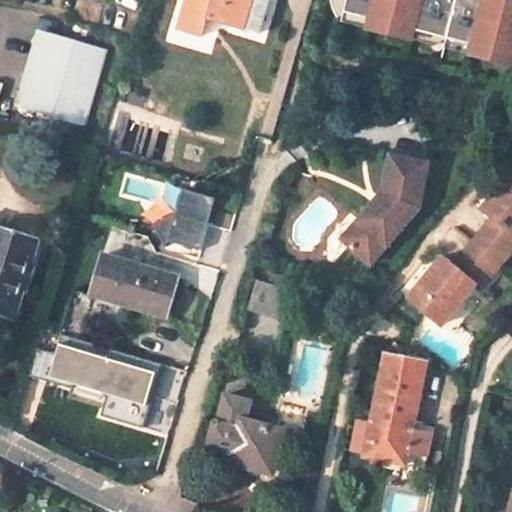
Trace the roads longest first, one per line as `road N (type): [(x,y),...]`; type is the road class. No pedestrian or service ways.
road 1 (residential): [(266,166),(161,511)]
road 2 (unclassified): [(138,511),(0,441)]
